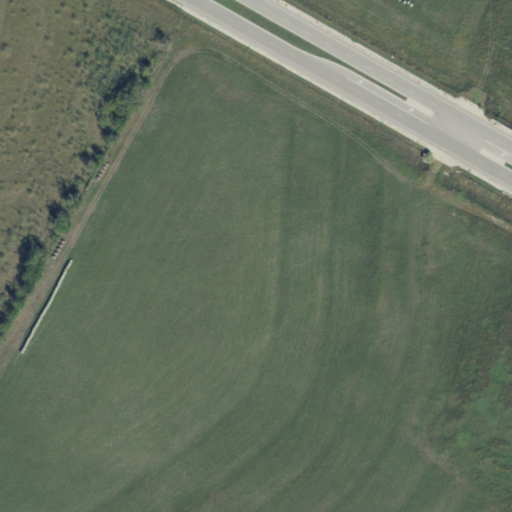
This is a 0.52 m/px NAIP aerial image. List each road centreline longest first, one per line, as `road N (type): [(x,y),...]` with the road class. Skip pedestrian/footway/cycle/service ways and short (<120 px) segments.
road 1 (secondary): [(192,0),(511,180)]
road 2 (secondary): [(511,145),(252,0)]
